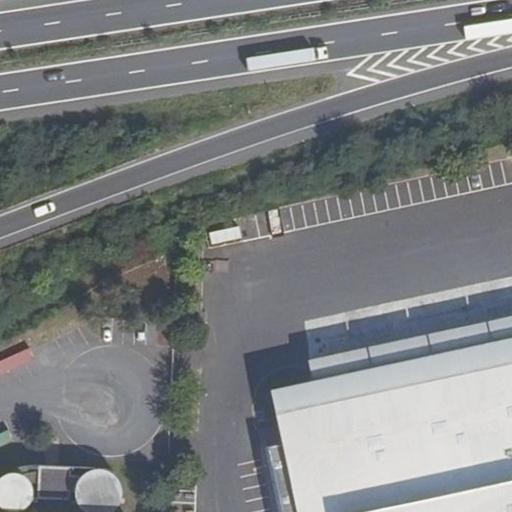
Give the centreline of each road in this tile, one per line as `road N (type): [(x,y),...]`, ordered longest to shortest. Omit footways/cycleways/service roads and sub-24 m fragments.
road 1 (trunk): [(0,230),(183,159),(511,57)]
road 2 (trunk): [(0,91),(511,14)]
road 3 (trunk): [(198,0),(0,30)]
